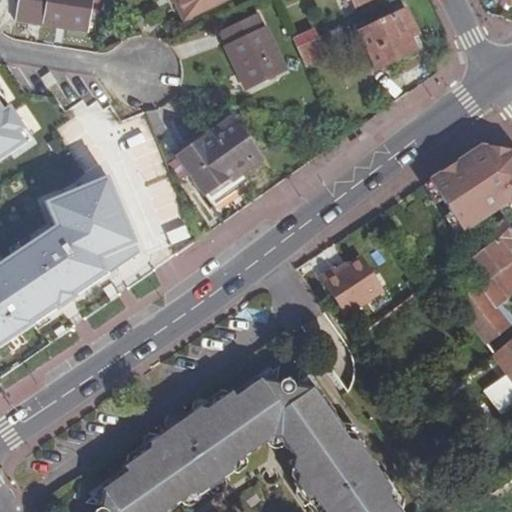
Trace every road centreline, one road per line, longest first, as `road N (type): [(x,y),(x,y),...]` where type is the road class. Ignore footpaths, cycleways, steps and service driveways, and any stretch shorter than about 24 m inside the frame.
road 1 (secondary): [(0,439),(268,254),(493,80)]
road 2 (residential): [(0,48),(136,73)]
